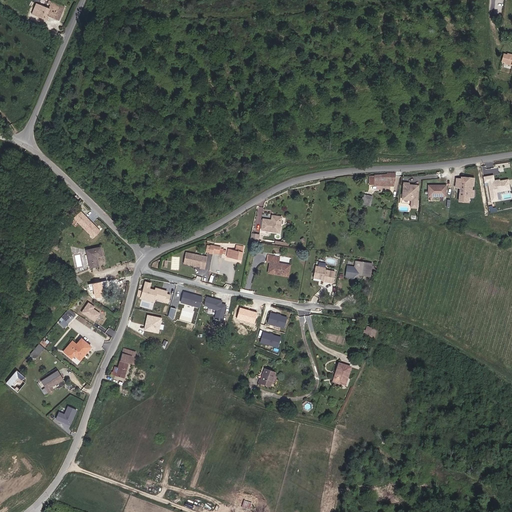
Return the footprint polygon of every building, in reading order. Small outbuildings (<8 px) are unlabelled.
[(61,19),(66,5),(53,0),(50,0),(48,6),(39,3),(34,14),(52,21),(54,17),(61,19)] [(507,55),(504,54),(501,63),(511,66),(511,53),(508,52),(507,55)] [(483,169),(484,174),(488,173),(489,175),(499,173),(497,167),(483,169)] [(398,181),(398,173),(390,173),(377,174),(377,175),(372,175),(372,184),(397,185),(398,181)] [(473,186),(474,178),(465,178),(465,182),(461,181),(461,180),(456,179),(455,187),(460,187),(459,201),(463,201),(464,196),(471,197),(472,185),(473,186)] [(510,190),(508,180),(499,181),(499,180),(494,181),(494,182),(492,182),(492,181),(488,182),(491,201),(498,200),(496,192),(510,190)] [(419,207),(421,185),(412,184),(412,183),(406,182),(405,198),(414,199),(413,207),(419,207)] [(448,196),(449,186),(431,184),(431,195),(448,196)] [(372,205),(374,195),(366,194),(365,204),(372,205)] [(101,230),(81,211),(74,219),(94,237),(101,230)] [(282,232),(285,217),(275,216),(274,220),(266,219),(265,230),(282,232)] [(222,248),(223,246),(212,244),(212,245),(211,252),(211,253),(215,253),(215,252),(224,254),(225,248),(222,248)] [(238,250),(231,249),(229,256),(239,258),(239,259),(243,259),(246,246),(239,245),(238,250)] [(105,255),(103,247),(89,250),(93,267),(100,266),(99,256),(105,255)] [(207,268),(209,256),(189,252),(186,263),(203,266),(202,268),(207,268)] [(289,271),(289,266),(278,264),(279,258),(268,256),(267,262),(270,263),(268,273),(278,274),(278,273),(281,274),(281,275),(285,276),(286,271),(289,271)] [(372,275),(374,263),(358,261),(356,272),(368,274),(368,275),(372,275)] [(336,282),(338,272),(328,270),(328,268),(318,266),(316,277),(324,279),(326,279),(326,281),(336,282)] [(102,282),(92,284),(95,298),(105,296),(102,282)] [(163,302),(167,303),(170,295),(166,294),(167,291),(159,289),(158,290),(155,289),(155,290),(149,289),(151,283),(145,282),(141,298),(146,300),(147,297),(148,297),(163,301),(163,302)] [(183,292),(180,302),(199,308),(202,297),(183,292)] [(221,301),(206,297),(204,305),(207,306),(207,307),(217,310),(214,319),(221,321),(225,305),(220,304),(221,301)] [(88,303),(81,313),(94,322),(100,313),(93,308),(94,307),(88,303)] [(257,313),(240,307),(236,319),(254,324),(257,313)] [(64,328),(77,316),(70,309),(57,321),(64,328)] [(287,317),(271,313),(268,323),(284,327),(287,317)] [(156,317),(147,315),(145,326),(144,330),(149,331),(158,333),(160,322),(161,319),(156,317)] [(361,329),(360,333),(376,338),(378,329),(368,327),(367,330),(361,329)] [(281,337),(264,332),(261,342),(278,347),(281,337)] [(83,359),(95,346),(85,337),(79,344),(75,340),(66,351),(70,354),(74,358),(78,354),(83,359)] [(36,358),(45,348),(39,343),(31,353),(36,358)] [(130,355),(131,350),(124,348),(123,355),(120,366),(118,366),(117,371),(114,371),(113,374),(126,377),(130,361),(140,363),(141,361),(141,358),(136,357),(130,355)] [(355,369),(341,364),(336,382),(349,386),(355,369)] [(261,383),(272,387),(278,371),(266,367),(261,383)] [(19,377),(24,381),(26,376),(17,370),(8,383),(13,386),(19,377)] [(54,387),(66,379),(59,370),(43,381),(50,393),(52,394),(53,394),(54,393),(55,392),(56,391),(56,389),(54,387)] [(68,404),(65,413),(60,411),(56,419),(72,425),(78,408),(68,404)]
